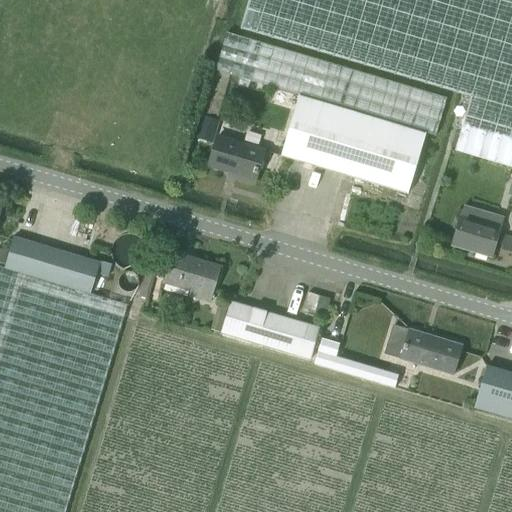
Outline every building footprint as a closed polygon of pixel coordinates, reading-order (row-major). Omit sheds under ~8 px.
[(511,0),(251,0),(242,30),(471,98),(455,153),(511,169),(511,0)] [(299,95),(425,133),(434,136),(446,98),(226,32),(215,70),(299,95)] [(407,195),(425,133),(299,95),(280,157),(407,195)] [(194,150),(208,154),(218,121),(204,117),(194,150)] [(254,185),(264,151),(218,137),(210,167),(237,175),(236,179),(254,185)] [(493,258),(502,230),(482,224),(485,213),(464,206),(452,246),(493,258)] [(16,239),(6,270),(92,296),(98,276),(109,280),(113,266),(102,262),(101,264),(16,239)] [(209,303),(220,267),(173,253),(164,284),(189,292),(188,297),(209,303)] [(0,511),(65,511),(127,305),(92,296),(6,270),(0,268),(0,511)] [(155,275),(145,273),(139,297),(149,300),(155,275)] [(324,319),(330,299),(308,292),(302,313),(324,319)] [(221,334),(300,357),(309,360),(318,329),(230,303),(221,334)] [(226,306),(217,304),(211,330),(220,332),(226,306)] [(453,377),(462,347),(411,331),(402,361),(453,377)] [(476,402),(511,413),(511,373),(486,366),(476,402)]
